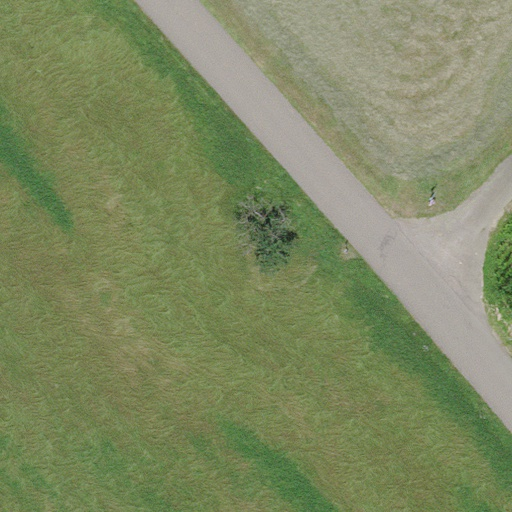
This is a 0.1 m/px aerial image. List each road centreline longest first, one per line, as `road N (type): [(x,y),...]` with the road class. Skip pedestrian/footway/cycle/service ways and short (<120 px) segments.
road 1 (unclassified): [(175,0),(511,387)]
road 2 (track): [(423,282),(511,192)]
